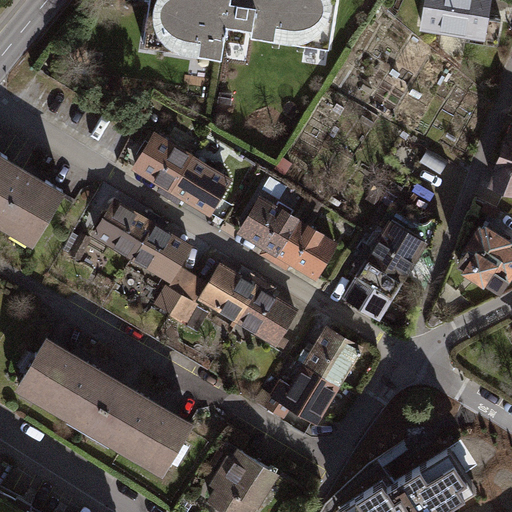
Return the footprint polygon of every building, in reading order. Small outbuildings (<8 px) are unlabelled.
[(153,0),(146,46),(222,58),(227,24),(253,28),(252,36),(330,48),(338,0),(153,0)] [(493,0),(426,0),(422,28),(488,38),(493,0)] [(153,131),(130,169),(159,187),(156,192),(178,205),(181,200),(210,217),(233,179),(153,131)] [(511,141),(504,139),(487,187),(511,195),(511,141)] [(0,162),(0,235),(25,251),(58,198),(0,162)] [(259,195),(236,233),(263,249),(259,255),(285,271),(289,265),(315,281),(338,243),(259,195)] [(144,214),(115,197),(92,235),(173,282),(182,266),(195,244),(166,227),(170,221),(147,208),(144,214)] [(362,269),(343,299),(380,322),(430,242),(387,215),(377,230),(382,233),(374,246),(367,241),(354,264),(362,269)] [(482,229),(476,226),(458,253),(462,255),(454,267),(498,295),(511,273),(511,248),(509,246),(511,242),(484,225),(482,229)] [(248,276),(221,260),(208,281),(197,300),(278,347),(301,308),(275,292),(278,286),(251,271),(248,276)] [(208,281),(182,266),(173,282),(170,287),(166,284),(155,303),(188,322),(200,303),(197,301),(197,300),(208,281)] [(364,347),(329,326),(312,353),(305,349),(292,370),(299,375),(293,385),(281,378),(272,392),(263,387),(254,401),(284,419),(291,408),(318,424),(364,347)] [(45,335),(12,392),(89,436),(122,380),(45,335)] [(192,423),(122,380),(89,436),(158,480),(192,423)] [(257,511),(282,472),(242,447),(210,499),(230,511),(257,511)] [(433,497),(400,511),(511,511),(511,474),(439,509),(433,497)] [(0,500),(0,511),(19,511),(20,510),(0,500)]
